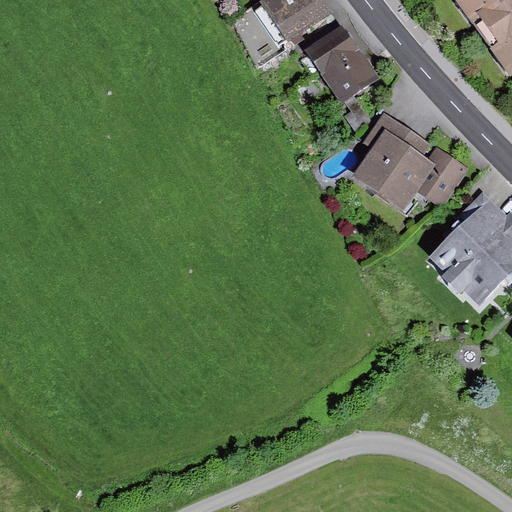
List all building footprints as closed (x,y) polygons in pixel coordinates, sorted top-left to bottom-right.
[(318,0),(277,0),(260,12),(287,50),(332,19),(318,0)] [(511,0),(458,0),(454,3),(510,83),(511,81),(511,0)] [(344,32),(306,59),(343,108),(380,81),(344,32)] [(467,170),(384,115),(362,147),(372,153),(353,183),(402,216),(416,194),(441,210),(467,170)] [(511,284),(511,229),(480,198),(448,230),(453,236),(425,264),(479,317),(511,284)]
